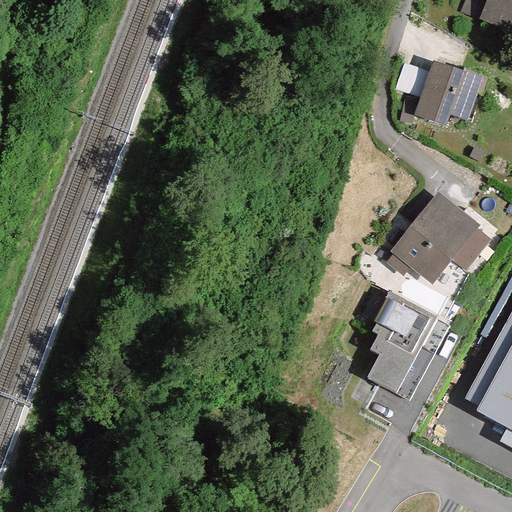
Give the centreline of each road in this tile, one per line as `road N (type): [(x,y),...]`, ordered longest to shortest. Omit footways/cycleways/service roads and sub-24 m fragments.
road 1 (unknown): [(511,305),(457,399),(471,438),(511,460)]
road 2 (track): [(14,0),(0,128)]
